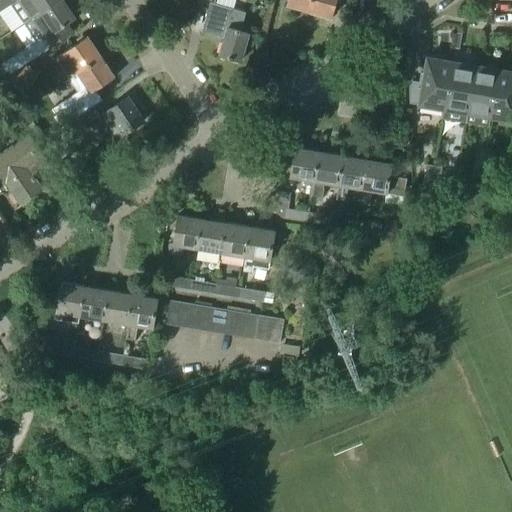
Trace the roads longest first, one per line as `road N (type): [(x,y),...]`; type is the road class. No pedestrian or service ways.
road 1 (residential): [(0,269),(219,137)]
road 2 (residential): [(219,137),(431,0)]
road 3 (residential): [(219,137),(122,0)]
